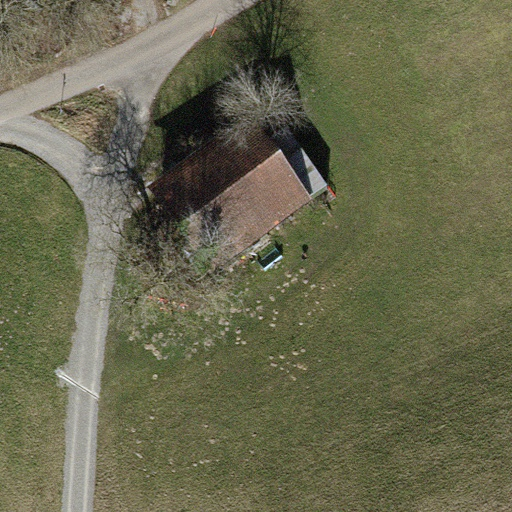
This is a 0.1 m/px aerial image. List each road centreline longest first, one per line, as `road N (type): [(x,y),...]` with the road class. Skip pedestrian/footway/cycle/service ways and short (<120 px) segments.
road 1 (track): [(147,46),(113,192),(78,511)]
road 2 (unclassified): [(230,0),(0,112)]
road 3 (track): [(113,192),(71,152),(0,123)]
